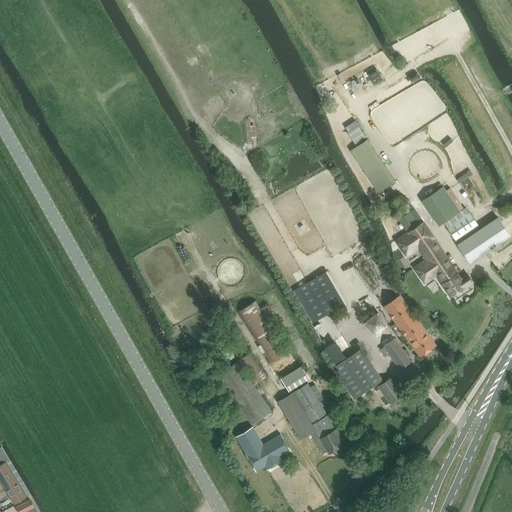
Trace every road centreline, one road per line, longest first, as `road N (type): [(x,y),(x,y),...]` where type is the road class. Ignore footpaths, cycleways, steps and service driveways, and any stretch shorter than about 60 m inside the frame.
road 1 (tertiary): [(221,511),(0,122)]
road 2 (track): [(297,255),(247,170),(205,136),(125,0)]
road 3 (track): [(511,191),(479,213),(446,176),(414,196)]
